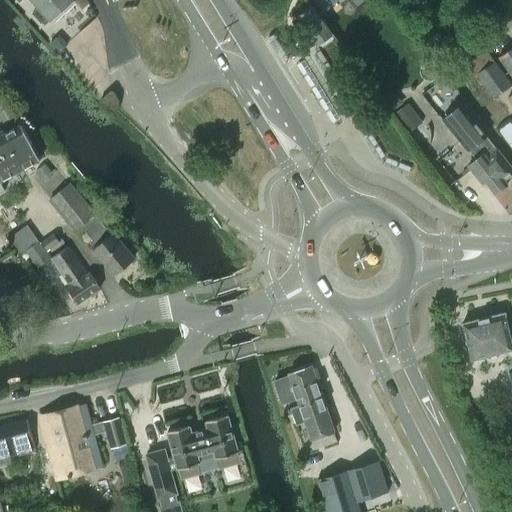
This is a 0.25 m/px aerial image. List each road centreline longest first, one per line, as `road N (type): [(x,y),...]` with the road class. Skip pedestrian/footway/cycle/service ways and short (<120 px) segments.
road 1 (unclassified): [(141,103),(225,210),(306,254)]
road 2 (primary): [(464,511),(375,307)]
road 3 (tertiary): [(209,322),(166,308),(0,347)]
road 4 (primary): [(331,213),(238,50)]
road 5 (unclassified): [(0,411),(168,370)]
road 6 (unclassified): [(420,511),(353,377)]
